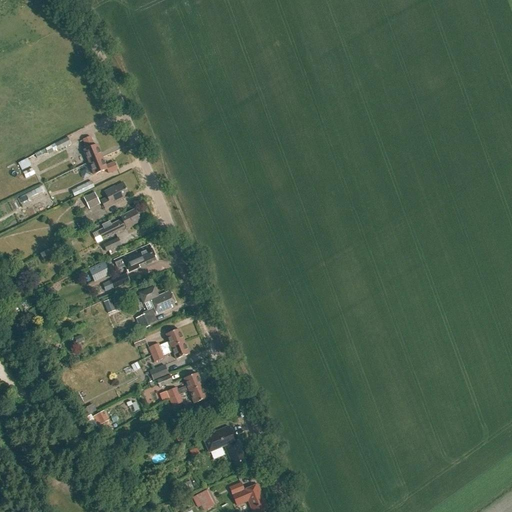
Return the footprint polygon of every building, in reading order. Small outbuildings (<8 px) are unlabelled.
[(83,152),(88,165),(101,159),(96,146),(93,148),(89,139),(82,141),(86,150),(83,152)] [(55,147),(48,150),(51,156),(69,147),(66,140),(55,146),(55,147)] [(22,171),(33,165),(30,158),(18,163),(22,171)] [(88,165),(93,177),(106,172),(108,176),(117,172),(114,165),(105,168),(101,159),(88,165)] [(90,184),(76,191),(79,197),(93,190),(90,184)] [(25,193),(29,201),(43,194),(40,186),(25,193)] [(105,198),(100,201),(104,209),(109,206),(110,208),(124,201),(123,198),(127,196),(122,186),(115,189),(114,188),(103,194),(105,198)] [(93,195),(83,200),(89,212),(99,207),(93,195)] [(98,230),(102,239),(140,220),(134,208),(119,216),(121,218),(98,230)] [(77,223),(80,229),(91,223),(88,217),(77,223)] [(106,251),(108,250),(110,254),(121,250),(119,246),(121,245),(117,237),(103,244),(106,251)] [(149,244),(120,257),(127,273),(139,268),(138,265),(155,258),(149,244)] [(88,269),(94,282),(110,274),(104,261),(88,269)] [(125,276),(110,282),(113,291),(128,285),(125,276)] [(135,318),(140,330),(150,326),(149,325),(156,321),(153,314),(155,313),(156,315),(171,309),(170,306),(175,304),(169,292),(158,297),(153,288),(138,295),(142,305),(150,302),(153,309),(142,314),(142,315),(135,318)] [(110,302),(103,305),(108,315),(115,312),(110,302)] [(148,347),(151,356),(183,343),(178,330),(164,335),(167,342),(158,345),(158,343),(148,347)] [(144,335),(133,339),(136,347),(147,343),(144,335)] [(151,356),(154,362),(164,358),(163,356),(171,352),(175,361),(188,355),(183,343),(151,356)] [(149,375),(152,381),(168,374),(166,368),(149,375)] [(190,368),(171,374),(173,380),(192,374),(190,368)] [(187,392),(188,392),(201,387),(196,374),(183,380),(185,386),(176,390),(175,387),(165,391),(169,400),(179,396),(179,395),(187,392)] [(157,381),(160,388),(172,384),(169,377),(157,381)] [(188,392),(193,404),(206,399),(201,387),(188,392)] [(179,396),(169,400),(172,406),(182,402),(179,396)] [(91,418),(96,428),(109,421),(103,411),(91,418)] [(192,438),(189,431),(172,437),(175,445),(192,438)] [(224,448),(232,469),(245,464),(238,447),(240,446),(238,441),(233,444),(227,431),(202,442),(207,455),(224,448)] [(190,452),(193,459),(201,456),(197,449),(190,452)] [(251,511),(253,511),(252,511),(264,511),(263,510),(266,509),(257,486),(244,491),(240,482),(228,488),(236,506),(246,502),(250,511),(251,511)] [(208,489),(195,495),(203,511),(216,504),(208,489)]
